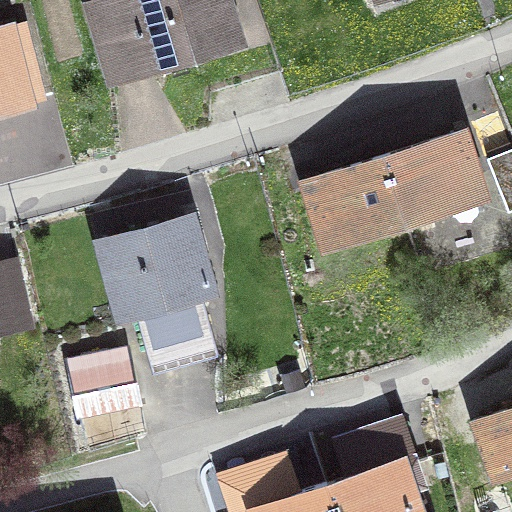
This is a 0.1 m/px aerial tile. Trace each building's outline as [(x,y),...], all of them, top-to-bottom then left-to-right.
[(99,0),(93,2),(121,91),(256,49),(240,0),(99,0)] [(0,24),(0,112),(46,101),(24,18),(0,24)] [(396,156),(416,225),(495,202),(476,133),(396,156)] [(511,155),(495,163),(511,200),(511,155)] [(396,156),(309,181),(328,250),(416,225),(396,156)] [(103,241),(125,321),(223,294),(201,214),(103,241)] [(70,363),(80,400),(137,384),(127,348),(70,363)] [(511,409),(483,419),(505,484),(511,481),(511,409)] [(340,485),(349,511),(430,511),(413,459),(340,485)] [(258,511),(349,511),(340,485),(258,511)]
